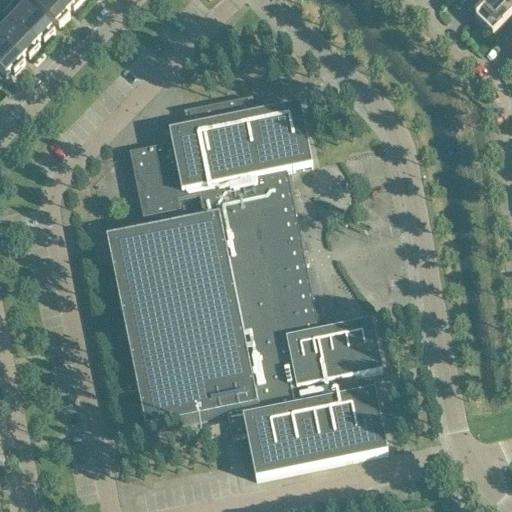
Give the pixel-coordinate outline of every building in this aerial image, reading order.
[(72,13),(59,0),(32,0),(30,3),(60,31),(70,20),(67,18),(72,13)] [(59,0),(72,13),(75,16),(85,5),(82,2),(84,0),(59,0)] [(511,0),(490,0),(492,2),(475,20),(493,38),(511,18),(511,0)] [(26,7),(10,23),(37,49),(38,49),(42,44),(45,47),(55,36),(26,7)] [(37,49),(10,23),(0,33),(0,43),(22,65),(23,64),(27,60),(30,62),(41,51),(38,49),(37,49)] [(22,65),(0,43),(0,74),(7,81),(12,75),(15,78),(25,67),(23,64),(22,65)] [(313,171),(301,110),(251,120),(248,104),(253,103),(253,102),(184,116),(185,117),(189,116),(193,132),(170,136),(173,148),(130,157),(143,223),(181,215),(179,207),(200,202),(204,225),(108,244),(116,285),(100,288),(99,283),(98,284),(122,403),(124,402),(123,398),(138,394),(146,435),(228,419),(234,448),(235,448),(234,443),(248,440),(257,485),(388,458),(375,396),(359,400),(355,381),(383,376),(372,326),(320,337),(287,176),(313,171)] [(221,439),(219,428),(209,430),(211,441),(221,439)]
